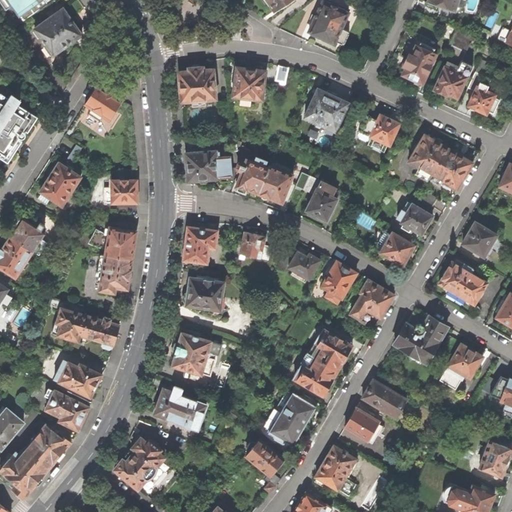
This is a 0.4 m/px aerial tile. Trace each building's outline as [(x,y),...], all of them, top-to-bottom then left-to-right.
[(0,0),(0,8),(2,12),(12,5),(16,2),(14,0),(0,0)] [(19,15),(40,0),(14,0),(16,2),(12,5),(19,15)] [(270,1),(275,9),(288,0),(263,0),(266,4),(270,1)] [(337,40),(345,44),(351,31),(343,27),(350,11),(341,7),(342,4),(332,0),(330,0),(330,2),(324,0),(323,0),(310,29),(311,31),(312,32),(312,33),(323,38),(332,42),(333,41),(334,42),(336,42),(337,40)] [(429,0),(429,3),(438,7),(440,3),(456,8),(457,4),(464,6),(465,0),(429,0)] [(35,28),(53,54),(81,35),(68,16),(63,8),(35,28)] [(97,13),(86,32),(98,40),(106,25),(97,13)] [(458,27),(447,23),(442,34),(453,38),(458,27)] [(511,29),(505,26),(499,39),(511,44),(511,29)] [(448,49),(463,56),(475,35),(458,27),(453,38),(448,49)] [(421,83),(424,82),(433,63),(430,61),(432,58),(435,59),(439,52),(435,50),(435,47),(422,41),(421,44),(418,42),(413,53),(410,52),(407,59),(404,65),(407,66),(403,73),(415,79),(417,82),(420,83),(421,83)] [(481,110),(487,113),(489,110),(495,113),(501,99),(496,97),(497,94),(490,90),(491,85),(482,81),(484,75),(484,74),(490,61),(483,58),(470,87),(476,90),(470,104),(481,110)] [(448,60),(446,65),(458,70),(461,66),(448,60)] [(463,60),(461,66),(471,70),(474,64),(463,60)] [(181,71),(183,106),(207,104),(206,98),(216,97),(214,69),(203,69),(203,66),(200,66),(199,64),(196,64),(193,64),(193,66),(189,67),(190,70),(181,71)] [(254,68),(237,66),(234,95),(242,96),(241,103),(251,104),(252,96),(263,98),(266,69),(263,69),(264,67),(262,65),(259,65),(257,64),(254,66),(254,68)] [(290,66),(280,64),(277,79),(287,81),(290,66)] [(450,96),(456,99),(457,96),(459,97),(471,70),(461,66),(458,70),(446,65),(435,89),(442,92),(447,95),(449,93),(450,93),(450,96)] [(0,174),(0,175),(15,151),(21,141),(18,139),(21,139),(23,138),(25,136),(25,134),(24,131),(27,133),(31,127),(23,121),(29,112),(37,99),(0,74),(0,174)] [(92,108),(104,116),(110,120),(123,100),(111,92),(99,84),(86,104),(92,108)] [(338,97),(319,88),(306,116),(337,130),(349,102),(338,97)] [(100,121),(104,116),(92,108),(89,114),(100,121)] [(37,117),(29,112),(23,121),(31,127),(37,117)] [(367,113),(364,120),(360,129),(361,130),(360,132),(360,134),(361,136),(363,138),(367,139),(370,138),(372,135),(388,142),(391,144),(401,122),(391,117),(392,115),(388,113),(385,112),(384,114),(381,113),(379,119),(367,113)] [(364,120),(353,115),(348,124),(360,129),(364,120)] [(431,136),(427,133),(420,143),(419,142),(415,149),(416,149),(410,160),(433,175),(450,147),(444,143),(444,141),(444,139),(441,137),(439,137),(437,137),(435,139),(431,136)] [(372,135),(370,138),(374,140),(373,144),(382,148),(384,144),(387,146),(388,142),(372,135)] [(458,152),(450,147),(433,175),(431,178),(438,182),(440,178),(457,188),(464,177),(474,161),(465,157),(466,155),(466,152),(461,149),(459,150),(458,152)] [(229,180),(229,178),(229,175),(232,173),(231,166),(231,155),(216,156),(216,149),(187,152),(188,166),(189,179),(199,179),(199,180),(201,181),(204,181),(206,180),(206,178),(218,177),(218,176),(221,176),(221,180),(229,180)] [(249,188),(259,192),(269,166),(265,164),(266,159),(257,156),(256,161),(247,158),(246,162),(242,160),(240,161),(238,163),(238,166),(231,166),(232,173),(229,175),(229,178),(238,181),(237,185),(238,186),(237,189),(240,191),(245,193),(246,189),(248,190),(249,188)] [(508,193),(509,189),(511,190),(511,163),(510,162),(503,179),(500,185),(502,186),(501,189),(508,193)] [(41,192),(42,193),(50,198),(62,206),(81,177),(60,163),(48,180),(41,192)] [(276,198),(283,201),(287,190),(288,190),(292,183),(291,182),(294,173),(270,164),(269,166),(259,192),(263,193),(263,195),(263,196),(265,197),(268,197),(270,196),(276,198)] [(318,213),(328,218),(338,196),(331,193),(333,188),(320,182),(322,178),(303,170),(297,184),(314,192),(307,209),(318,213)] [(113,180),(113,187),(113,202),(138,202),(138,191),(137,180),(113,180)] [(432,205),(437,197),(424,189),(419,197),(422,199),(432,205)] [(47,201),(50,198),(42,193),(40,197),(47,201)] [(434,206),(432,205),(422,199),(418,205),(414,202),(413,202),(408,200),(403,208),(408,211),(402,221),(422,232),(427,223),(433,214),(431,212),(434,206)] [(23,219),(22,220),(17,227),(11,237),(29,249),(37,236),(41,230),(37,228),(32,224),(23,219)] [(497,234),(476,222),(471,229),(463,243),(484,256),(486,254),(491,257),(494,250),(490,248),(497,234)] [(185,246),(184,260),(207,263),(209,247),(215,248),(218,231),(207,229),(208,225),(199,224),(198,228),(188,227),(185,246)] [(110,226),(110,229),(109,235),(107,249),(106,255),(133,259),(135,246),(138,231),(110,226)] [(107,249),(109,235),(105,234),(97,229),(94,236),(96,237),(91,243),(104,249),(107,249)] [(404,261),(404,259),(407,254),(408,255),(410,250),(414,244),(393,231),(382,250),(399,261),(399,262),(400,264),(402,264),(403,263),(404,261)] [(261,258),(264,245),(265,241),(267,240),(266,237),(264,234),(261,235),(253,233),(246,232),(240,256),(252,259),(253,256),(261,258)] [(33,251),(41,239),(37,236),(29,249),(33,251)] [(0,266),(16,277),(33,251),(29,249),(11,237),(2,250),(1,250),(0,250),(0,266)] [(272,247),(264,245),(261,258),(269,260),(272,247)] [(308,256),(299,251),(289,267),(295,271),(296,270),(301,273),(301,274),(309,279),(322,259),(315,255),(311,252),(308,256)] [(133,259),(106,255),(103,272),(100,290),(116,293),(117,287),(121,288),(121,289),(122,290),(126,291),(128,289),(131,277),(132,273),(133,259)] [(465,299),(474,304),(488,282),(472,272),(474,269),(463,262),(461,266),(452,260),(444,273),(438,282),(448,289),(446,292),(463,303),(465,299)] [(347,267),(338,261),(323,286),(329,290),(325,297),(338,304),(342,298),(357,273),(347,267)] [(187,305),(220,309),(222,297),(224,283),(219,282),(219,279),(198,276),(198,279),(191,278),(189,292),(185,293),(183,295),(183,297),(183,299),(185,302),(187,303),(187,305)] [(366,309),(372,313),(381,318),(395,295),(379,285),(369,279),(361,292),(363,293),(357,304),(358,304),(358,307),(363,310),(366,309)] [(511,291),(506,299),(503,297),(498,307),(501,309),(496,316),(505,321),(511,325),(511,291)] [(61,307),(65,308),(67,301),(51,297),(49,305),(61,308),(61,307)] [(67,301),(65,308),(81,313),(83,306),(67,301)] [(367,322),(372,313),(366,309),(363,310),(358,307),(358,304),(357,304),(351,313),(367,322)] [(84,336),(90,316),(81,313),(65,308),(61,307),(61,308),(57,322),(55,321),(52,333),(78,341),(80,337),(80,335),(84,336)] [(104,320),(90,316),(84,336),(104,341),(113,344),(114,344),(118,332),(120,325),(114,323),(110,322),(111,318),(105,316),(104,320)] [(430,355),(438,343),(448,327),(430,316),(424,325),(421,324),(417,325),(415,328),(407,323),(402,332),(395,343),(410,352),(410,354),(413,357),(416,358),(418,357),(426,362),(430,355)] [(271,330),(255,326),(250,342),(263,346),(271,330)] [(347,356),(350,350),(345,346),(347,342),(336,335),(336,336),(324,329),(316,344),(321,347),(315,356),(338,370),(343,362),(345,363),(347,360),(349,357),(347,356)] [(202,373),(207,357),(209,351),(219,354),(222,344),(212,341),(213,341),(183,332),(180,343),(177,342),(175,349),(173,355),(176,356),(173,366),(202,374),(202,373)] [(457,341),(449,336),(441,350),(448,355),(457,341)] [(441,345),(438,343),(430,355),(433,357),(441,345)] [(448,365),(464,375),(470,378),(483,356),(471,349),(461,343),(448,365)] [(333,379),(338,370),(315,356),(309,367),(304,363),(295,378),(307,386),(317,392),(320,388),(325,391),(329,385),(332,386),(333,383),(335,380),(333,379)] [(216,360),(207,357),(202,373),(211,376),(216,360)] [(55,379),(91,397),(95,391),(97,386),(98,386),(101,383),(102,379),(101,377),(102,375),(90,369),(89,370),(79,365),(78,367),(64,361),(55,379)] [(40,368),(27,362),(24,369),(37,376),(40,368)] [(455,389),(464,375),(448,365),(440,380),(455,389)] [(506,403),(511,405),(511,378),(509,378),(500,401),(506,403)] [(362,398),(396,418),(407,399),(373,379),(368,389),(362,398)] [(197,416),(203,418),(207,405),(181,395),(183,389),(175,386),(173,392),(164,389),(160,401),(155,414),(193,427),(197,416)] [(51,399),(55,391),(49,389),(45,396),(51,399)] [(55,390),(55,391),(51,399),(46,409),(62,417),(60,420),(62,422),(78,430),(83,419),(89,407),(55,390)] [(316,406),(311,403),(302,397),(292,391),(285,402),(287,403),(281,412),(304,426),(311,415),(316,406)] [(302,397),(311,403),(313,399),(304,394),(302,397)] [(476,413),(492,421),(498,408),(482,401),(476,413)] [(24,422),(6,408),(0,416),(0,450),(1,451),(24,422)] [(350,419),(345,428),(368,441),(379,421),(357,408),(350,419)] [(240,414),(233,409),(229,414),(237,419),(240,414)] [(297,439),(304,426),(281,412),(276,421),(275,420),(268,431),(270,433),(275,436),(274,436),(283,442),(284,441),(292,446),(297,439)] [(205,418),(203,418),(197,416),(193,427),(192,429),(200,432),(205,418)] [(25,449),(29,452),(37,459),(38,458),(49,467),(60,455),(71,442),(60,432),(58,434),(48,426),(44,430),(43,429),(37,437),(36,436),(25,449)] [(182,445),(169,435),(161,447),(174,456),(182,445)] [(142,438),(131,450),(125,457),(115,469),(139,490),(147,480),(150,478),(153,476),(155,474),(157,471),(158,467),(165,458),(159,453),(161,450),(150,439),(147,442),(142,438)] [(251,459),(265,443),(260,439),(256,443),(254,442),(251,443),(248,445),(248,449),(250,452),(246,455),(251,459)] [(502,476),(505,467),(508,459),(511,449),(490,441),(480,468),(502,476)] [(284,460),(265,443),(251,459),(269,474),(271,476),(273,473),(275,474),(278,470),(283,464),(282,463),(284,460)] [(338,490),(345,478),(357,459),(334,446),(325,462),(316,476),(318,478),(325,482),(338,490)] [(125,457),(131,450),(128,447),(125,450),(122,454),(125,457)] [(25,449),(20,455),(17,459),(20,462),(29,452),(25,449)] [(37,459),(29,452),(20,462),(17,459),(13,456),(0,470),(12,481),(16,484),(13,489),(23,498),(49,467),(38,458),(37,459)] [(60,467),(57,465),(51,471),(50,473),(52,474),(53,475),(60,467)] [(273,477),(275,474),(273,473),(271,476),(269,474),(265,478),(270,482),(275,486),(279,482),(273,477)] [(323,486),(325,482),(318,478),(315,482),(323,486)] [(357,485),(345,478),(338,490),(350,497),(357,485)] [(270,493),(275,486),(270,482),(265,488),(270,493)] [(463,509),(470,491),(454,485),(447,503),(463,509)] [(495,494),(484,490),(480,488),(473,485),(470,491),(463,509),(463,511),(465,511),(487,511),(489,508),(495,494)] [(77,497),(80,499),(85,493),(87,491),(85,490),(83,488),(77,497)] [(322,511),(327,504),(306,492),(298,506),(294,511),(322,511)]
